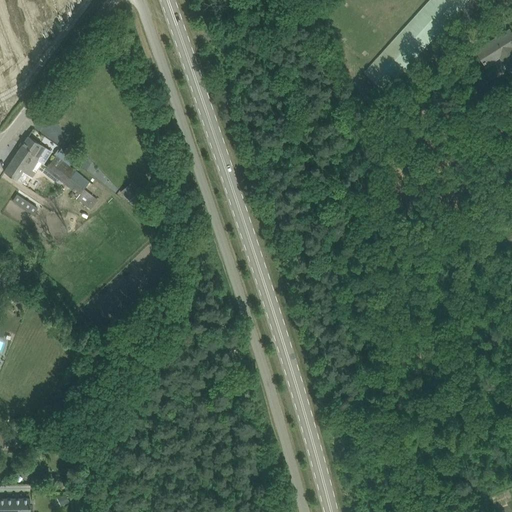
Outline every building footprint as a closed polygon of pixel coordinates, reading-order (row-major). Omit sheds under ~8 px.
[(429,0),(365,72),(385,91),(467,0),(429,0)] [(500,55),(511,73),(511,72),(511,31),(510,29),(477,50),(485,64),(500,55)] [(464,75),(457,65),(450,70),(456,80),(464,75)] [(489,87),(487,90),(488,94),(491,96),(495,95),(497,91),(496,87),(493,85),(489,87)] [(22,145),(20,148),(37,160),(38,159),(44,164),(52,151),(28,135),(23,143),(22,145)] [(17,151),(4,171),(17,179),(23,183),(28,175),(32,177),(36,171),(41,175),(45,168),(47,166),(44,164),(38,159),(37,160),(20,148),(17,151)] [(47,166),(45,168),(53,174),(61,163),(64,166),(68,161),(70,163),(74,158),(61,148),(47,166)] [(61,163),(53,174),(78,195),(84,188),(89,181),(69,165),(70,163),(68,161),(64,166),(61,163)] [(138,187),(126,198),(133,205),(134,204),(145,195),(143,192),(138,187)] [(78,195),(76,197),(84,203),(91,194),(84,188),(78,195)] [(13,200),(33,214),(38,207),(17,193),(13,200)] [(0,286),(5,289),(9,282),(0,277),(0,286)] [(61,505),(69,501),(65,494),(57,498),(61,505)] [(30,511),(30,497),(0,497),(0,511),(30,511)]
